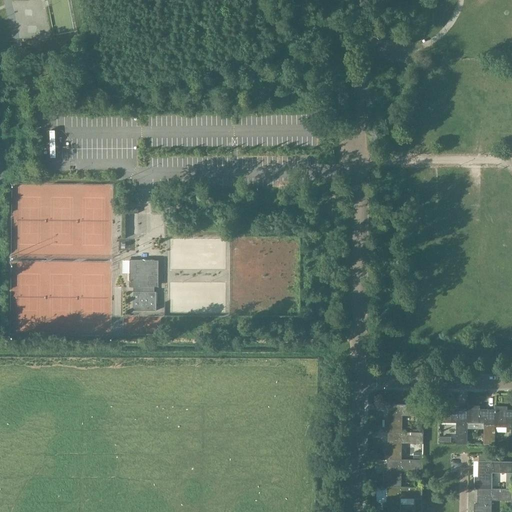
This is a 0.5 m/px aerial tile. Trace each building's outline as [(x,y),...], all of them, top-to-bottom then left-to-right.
[(133,311),(156,311),(156,292),(154,292),(154,286),(158,286),(158,261),(154,261),(154,260),(135,260),(135,273),(129,273),(129,288),(133,288),(133,311)] [(402,415),(423,415),(424,404),(389,404),(388,419),(384,419),(384,431),(422,432),(423,432),(402,431),(402,415)] [(467,444),(467,409),(452,408),(452,405),(440,404),(440,422),(456,422),(456,444),(467,444)] [(494,444),(495,406),(494,409),(480,409),(480,405),(467,405),(467,409),(467,444),(468,422),(484,423),(483,444),(494,444)] [(511,444),(511,409),(507,409),(507,406),(495,406),(494,444),(495,444),(495,426),(511,427),(511,445),(511,444)] [(423,432),(422,432),(384,431),(384,432),(388,432),(388,447),(384,447),(384,459),(422,459),(401,459),(401,443),(423,443),(423,432)] [(401,470),(422,471),(422,459),(384,459),(387,459),(387,474),(383,474),(383,487),(387,487),(422,487),(400,486),(401,470)] [(491,472),(511,472),(511,461),(478,460),(478,476),(474,476),(474,488),(477,489),(511,489),(511,488),(491,488),(491,472)] [(383,502),(382,511),(399,511),(400,498),(414,498),(413,511),(421,511),(422,487),(387,487),(386,502),(383,502)] [(511,500),(511,489),(477,489),(477,504),(473,504),(473,511),(490,511),(491,500),(511,500)]
